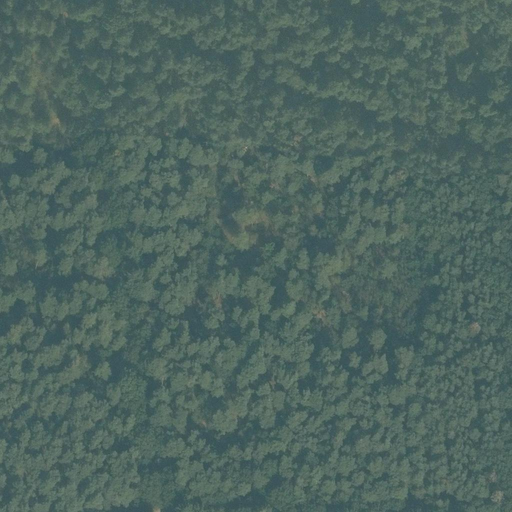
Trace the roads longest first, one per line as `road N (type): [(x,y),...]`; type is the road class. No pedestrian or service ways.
road 1 (track): [(116,253),(274,189),(331,146),(366,102)]
road 2 (track): [(125,0),(176,30),(366,102)]
road 3 (track): [(116,253),(69,0)]
road 4 (track): [(151,431),(116,253)]
road 5 (track): [(366,102),(455,131),(511,129)]
road 6 (track): [(121,279),(0,292)]
